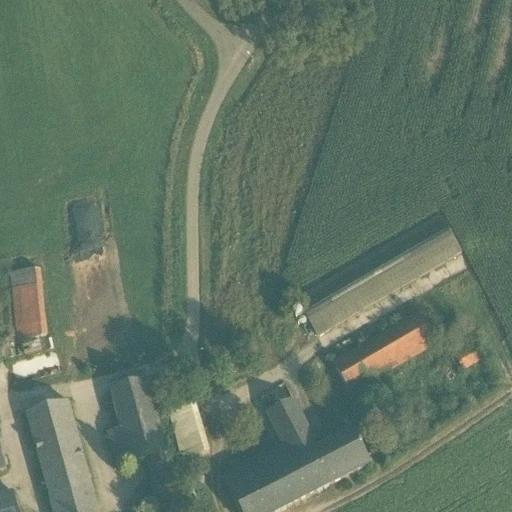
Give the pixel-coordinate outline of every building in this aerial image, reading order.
[(441,218),(314,292),(297,302),(318,338),(461,254),(441,218)] [(19,341),(49,336),(39,269),(9,273),(19,341)] [(333,366),(350,395),(437,345),(420,315),(333,366)] [(144,462),(157,510),(157,511),(182,511),(180,504),(173,479),(147,383),(110,392),(120,431),(106,435),(116,470),(144,462)] [(282,511),(370,466),(353,432),(318,450),(293,401),(266,415),(284,449),(270,456),(265,456),(221,479),(238,511),(282,511)] [(96,511),(67,405),(26,416),(52,511),(96,511)] [(0,511),(16,511),(12,494),(0,497),(0,511)]
